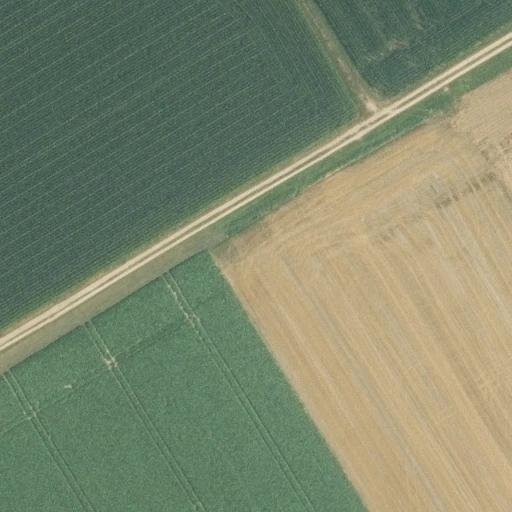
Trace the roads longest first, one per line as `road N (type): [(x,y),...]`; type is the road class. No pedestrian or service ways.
road 1 (track): [(0,344),(511,38)]
road 2 (track): [(376,121),(304,0)]
